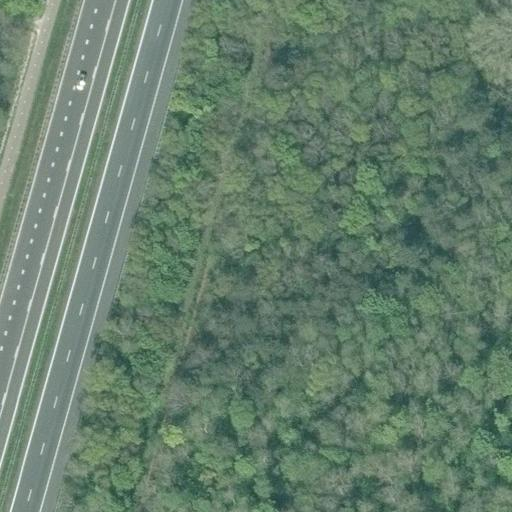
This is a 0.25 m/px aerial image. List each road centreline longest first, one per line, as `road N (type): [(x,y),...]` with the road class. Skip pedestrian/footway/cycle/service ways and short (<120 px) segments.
road 1 (motorway): [(26,511),(169,0)]
road 2 (motorway): [(116,0),(0,417)]
